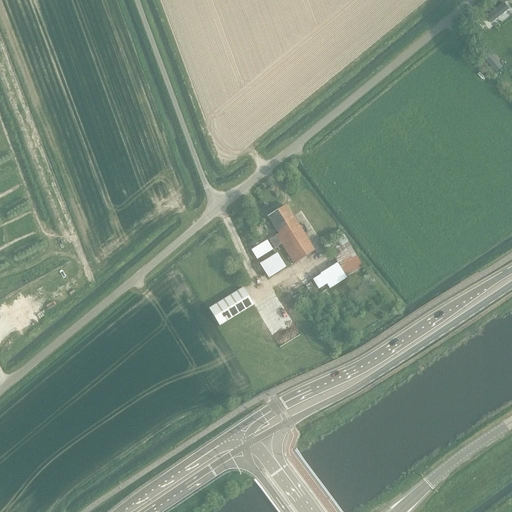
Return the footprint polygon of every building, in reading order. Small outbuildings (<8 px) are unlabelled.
[(505,3),(487,17),(492,23),(510,9),(505,3)] [(489,53),(483,58),(496,72),(502,67),(489,53)] [(314,251),(286,206),(268,217),(279,234),(269,240),(275,249),(281,245),(294,264),(314,251)] [(311,282),(306,285),(309,289),(313,286),(318,294),(345,277),(346,278),(363,267),(348,242),(342,233),(322,245),(327,254),(330,252),(337,263),(320,273),(321,275),(311,282)] [(257,259),(272,249),(267,242),(252,251),(257,259)] [(277,254),(260,264),(265,273),(268,277),(276,272),(276,273),(287,267),(283,262),(282,262),(277,254)] [(243,288),(209,309),(219,326),(253,305),(243,288)]
